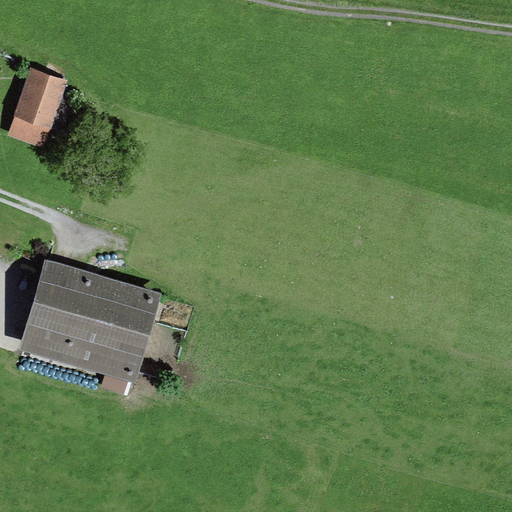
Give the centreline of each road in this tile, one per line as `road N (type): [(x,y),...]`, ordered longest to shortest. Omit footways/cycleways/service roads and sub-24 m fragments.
road 1 (track): [(511,30),(280,0)]
road 2 (track): [(115,261),(83,232),(0,194)]
